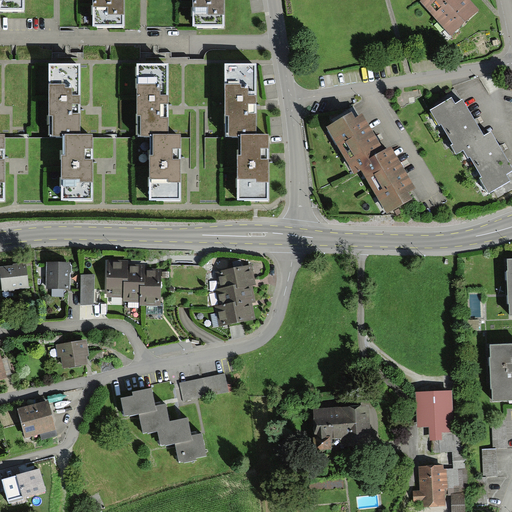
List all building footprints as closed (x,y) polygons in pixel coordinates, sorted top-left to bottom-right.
[(22,0),(0,0),(0,12),(23,13),(22,0)] [(122,0),(95,0),(95,27),(123,27),(122,0)] [(192,0),(193,29),(223,29),(222,0),(192,0)] [(461,0),(428,0),(424,4),(452,34),(474,14),(461,0)] [(78,68),(49,68),(50,137),(79,136),(78,68)] [(255,68),(225,68),(225,136),(256,135),(255,68)] [(167,69),(138,69),(138,136),(167,136),(167,69)] [(451,100),(430,113),(456,155),(484,138),(462,104),(455,108),(451,100)] [(349,118),(327,132),(353,173),(381,155),(360,121),(353,125),(349,118)] [(490,136),(463,153),(488,194),(508,182),(504,176),(511,171),(490,136)] [(267,138),(240,138),(239,201),(266,201),(267,138)] [(90,139),(63,139),(64,200),(91,200),(90,139)] [(179,139),(152,139),(153,201),(180,201),(179,139)] [(388,153),(361,169),(388,213),(408,200),(404,193),(411,189),(388,153)] [(108,264),(107,298),(124,298),(125,264),(108,264)] [(67,292),(66,267),(46,268),(47,293),(67,292)] [(250,268),(218,273),(221,291),(253,285),(250,268)] [(143,269),(125,269),(124,303),(143,303),(143,269)] [(24,270),(0,273),(2,293),(26,290),(24,270)] [(158,274),(143,274),(143,307),(158,306),(158,274)] [(92,280),(81,279),(80,307),(91,307),(92,280)] [(250,286),(217,292),(220,310),(253,304),(250,286)] [(253,322),(250,305),(216,311),(219,328),(253,322)] [(84,355),(82,343),(61,347),(60,339),(47,342),(50,357),(59,355),(61,369),(101,362),(100,352),(84,355)] [(511,343),(490,344),(492,401),(511,400),(511,343)] [(223,376),(178,386),(181,403),(227,393),(223,376)] [(132,396),(119,398),(123,418),(138,415),(142,434),(157,431),(160,446),(175,443),(179,462),(205,457),(200,433),(190,435),(187,418),(168,422),(165,404),(154,406),(151,389),(131,393),(132,396)] [(448,395),(420,396),(421,423),(449,422),(448,395)] [(46,406),(18,413),(24,439),(52,432),(46,406)] [(366,410),(316,414),(319,446),(368,443),(366,410)] [(505,448),(505,422),(493,422),(493,448),(505,448)] [(495,450),(483,451),(483,477),(495,476),(495,450)] [(420,469),(421,507),(443,506),(442,487),(466,486),(466,471),(441,472),(441,468),(420,469)] [(35,471),(15,476),(21,499),(41,494),(35,471)] [(486,480),(473,480),(474,505),(487,504),(486,480)] [(16,503),(13,494),(2,498),(5,506),(16,503)]
